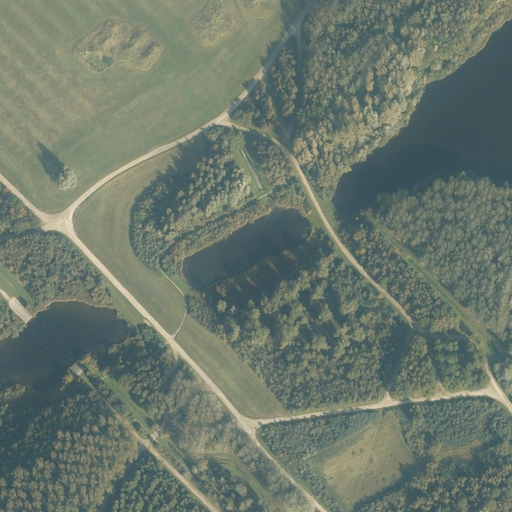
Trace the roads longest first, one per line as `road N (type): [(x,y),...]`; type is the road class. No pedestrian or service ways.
road 1 (track): [(0,176),(56,225),(127,163),(223,118),(313,0)]
road 2 (track): [(223,118),(290,151),(352,261),(423,334),(476,346),(493,391)]
road 3 (track): [(0,239),(56,225),(210,382),(153,438)]
road 4 (track): [(246,425),(493,391),(511,405)]
road 5 (track): [(210,382),(246,425),(167,425),(178,349)]
road 6 (track): [(290,151),(300,58),(294,25)]
